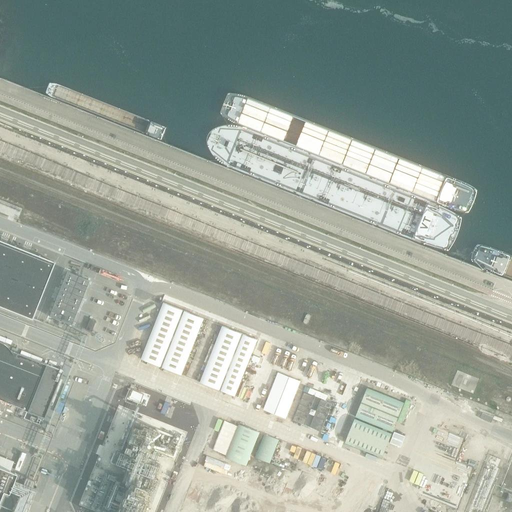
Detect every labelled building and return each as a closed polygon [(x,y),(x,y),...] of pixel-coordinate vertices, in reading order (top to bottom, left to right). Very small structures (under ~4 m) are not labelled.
[(0,306),(30,319),(52,263),(0,242),(0,306)] [(66,271),(48,316),(71,325),(89,280),(66,271)] [(182,375),(204,319),(163,303),(141,359),(182,375)] [(235,396),(257,340),(222,326),(199,382),(235,396)] [(0,401),(44,419),(62,373),(10,352),(0,348),(0,401)] [(66,391),(88,400),(98,378),(75,369),(66,391)] [(277,371),(264,409),(287,418),(301,379),(277,371)] [(367,386),(355,416),(393,431),(405,401),(367,386)] [(303,425),(314,397),(303,392),(292,421),(303,425)] [(203,419),(136,395),(122,434),(189,458),(203,419)] [(309,428),(320,432),(331,403),(320,399),(309,428)] [(480,419),(491,423),(493,417),(482,413),(480,419)] [(355,417),(345,443),(382,458),(392,432),(355,417)] [(246,466),(258,433),(237,425),(225,458),(246,466)] [(270,464),(279,440),(264,434),(254,458),(270,464)] [(12,462),(0,457),(0,493),(6,495),(13,476),(7,474),(12,462)] [(234,511),(247,477),(208,464),(191,511),(234,511)]
